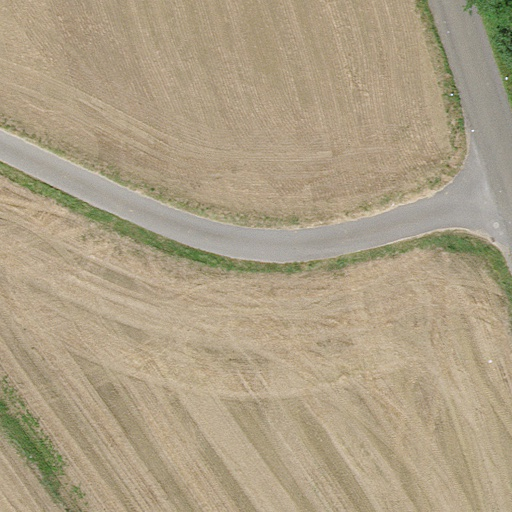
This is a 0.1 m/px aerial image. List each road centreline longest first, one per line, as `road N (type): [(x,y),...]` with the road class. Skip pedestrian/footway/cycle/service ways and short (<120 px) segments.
road 1 (track): [(511,204),(339,242),(235,252),(108,205),(0,150)]
road 2 (tertiary): [(511,197),(449,0)]
